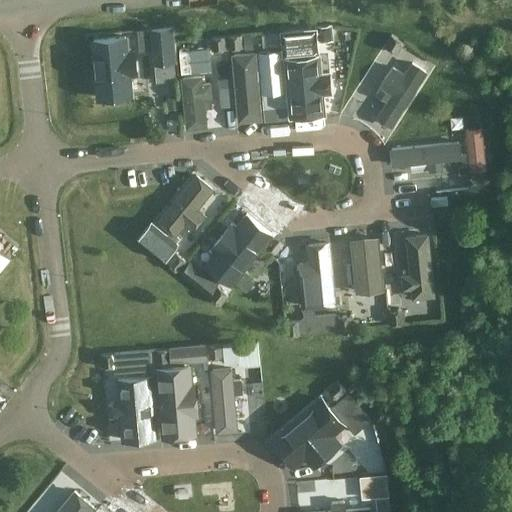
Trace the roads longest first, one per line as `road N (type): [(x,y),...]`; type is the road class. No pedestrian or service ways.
road 1 (residential): [(221,147),(233,175),(299,224),(360,208),(366,193),(355,149),(331,136)]
road 2 (residential): [(36,166),(58,347),(17,409)]
road 3 (residential): [(221,147),(36,166)]
road 4 (residential): [(19,11),(36,166)]
road 5 (residential): [(230,459),(88,467)]
